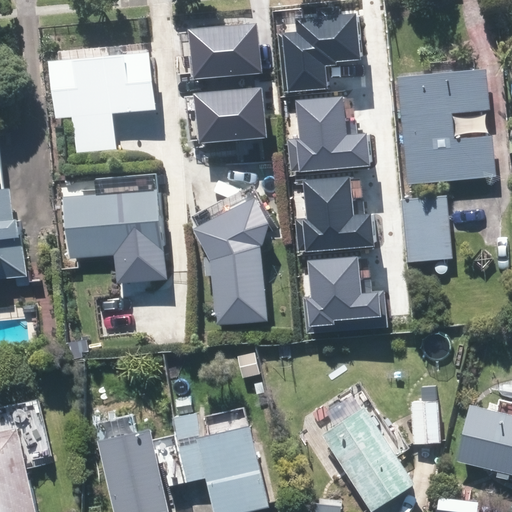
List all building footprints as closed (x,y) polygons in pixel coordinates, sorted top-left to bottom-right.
[(64,60),(65,115),(83,116),(82,153),(122,150),(123,112),(175,109),(172,56),(64,60)] [(491,67),(405,74),(413,180),(500,174),(497,134),(460,137),(457,109),(495,106),(491,67)] [(278,85),(244,89),(250,141),(284,137),(278,85)] [(0,151),(0,275),(25,273),(20,212),(15,212),(13,183),(2,183),(0,151)] [(168,184),(72,193),(78,255),(130,251),(133,277),(172,273),(170,247),(174,246),(168,184)] [(269,186),(200,222),(221,262),(221,322),(277,322),(278,244),(295,235),(269,186)] [(406,196),(411,261),(457,257),(452,193),(406,196)] [(328,257),(330,277),(358,273),(360,285),(393,281),(382,206),(305,217),(311,259),(328,257)] [(450,326),(428,327),(429,341),(451,340),(450,326)] [(444,398),(417,399),(418,442),(445,441),(444,398)] [(503,467),(502,473),(511,475),(511,409),(475,400),(462,457),(503,467)] [(373,403),(329,431),(378,507),(421,479),(373,403)] [(202,410),(178,415),(182,431),(193,477),(213,472),(221,511),(231,511),(277,501),(258,421),(207,433),(202,410)] [(0,511),(43,511),(25,422),(0,427),(0,511)] [(104,436),(119,498),(113,500),(114,508),(121,507),(122,511),(141,511),(179,503),(174,482),(193,477),(182,431),(163,436),(160,423),(104,436)] [(352,511),(352,503),(324,502),(323,511),(352,511)]
